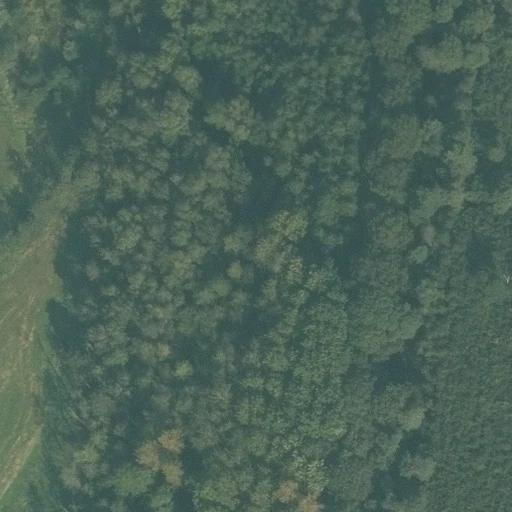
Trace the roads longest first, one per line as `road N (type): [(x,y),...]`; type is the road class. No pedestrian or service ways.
road 1 (track): [(350,511),(437,0)]
road 2 (track): [(0,229),(107,94)]
